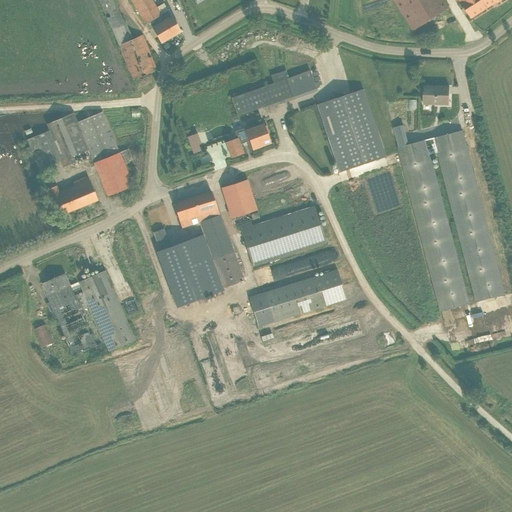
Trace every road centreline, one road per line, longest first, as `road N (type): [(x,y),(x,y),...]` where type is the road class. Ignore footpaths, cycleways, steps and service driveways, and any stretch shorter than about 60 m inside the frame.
road 1 (unclassified): [(0,269),(135,208),(148,186),(159,78),(173,57),(247,12),(286,15),(348,41),(443,53),(472,51),(511,23)]
road 2 (track): [(148,186),(166,192),(280,156),(300,161),(370,297),(511,433)]
road 3 (track): [(0,107),(156,99)]
